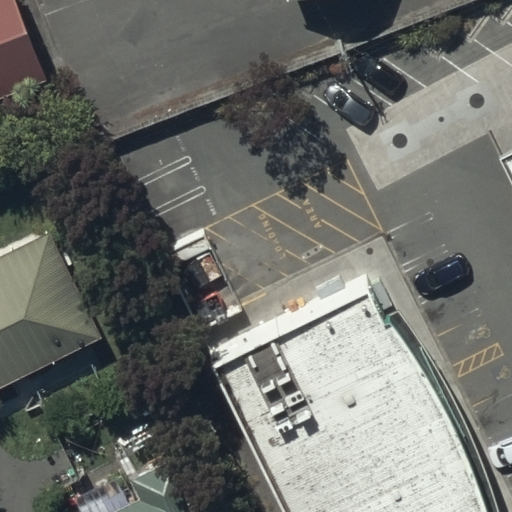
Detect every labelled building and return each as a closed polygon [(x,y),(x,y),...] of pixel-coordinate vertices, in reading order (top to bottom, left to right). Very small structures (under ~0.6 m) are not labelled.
[(0,0),(0,82),(35,69),(8,0),(0,0)] [(511,151),(499,157),(511,182),(511,151)] [(46,230),(0,252),(0,383),(98,336),(46,230)] [(371,289),(215,366),(288,511),(510,511),(405,303),(383,314),(371,289)] [(205,511),(177,455),(131,477),(140,496),(106,511),(205,511)]
